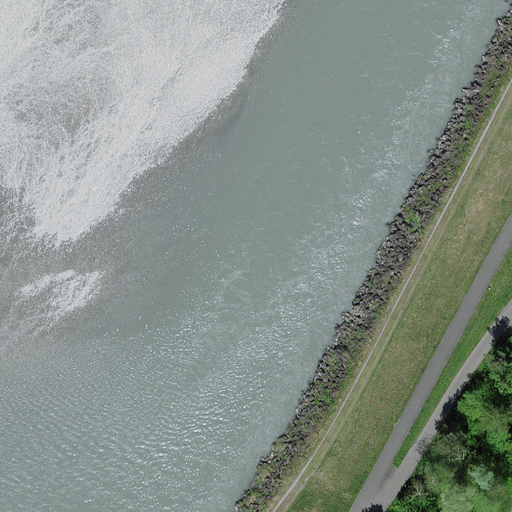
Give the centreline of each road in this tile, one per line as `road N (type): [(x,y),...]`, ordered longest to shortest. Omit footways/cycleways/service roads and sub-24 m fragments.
road 1 (track): [(511,93),(278,511)]
road 2 (track): [(355,511),(511,226)]
road 3 (track): [(355,511),(511,317)]
